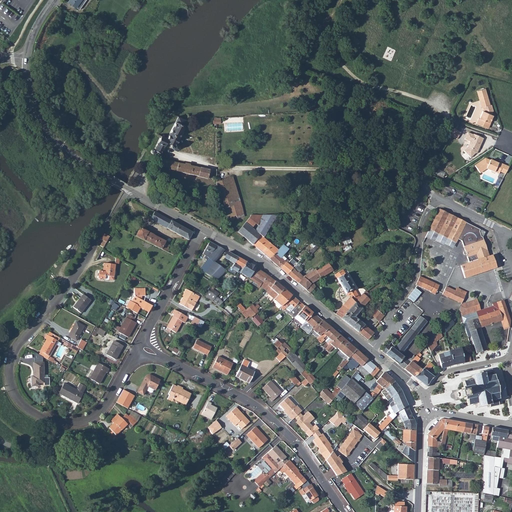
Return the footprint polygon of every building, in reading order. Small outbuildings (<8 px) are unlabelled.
[(479,118),(477,124),(488,128),(490,123),(489,123),(493,115),(491,115),(492,109),(491,105),(490,105),(485,89),(477,91),(482,108),(483,107),(484,110),(484,111),(483,111),(480,118),(479,118)] [(184,125),(183,125),(186,120),(178,117),(167,138),(159,134),(158,136),(160,138),(154,150),(153,150),(152,150),(151,151),(151,152),(151,153),(152,153),(152,154),(153,154),(154,154),(155,153),(155,152),(160,154),(167,142),(171,144),(171,145),(171,147),(173,148),(172,148),(176,150),(177,150),(178,151),(180,150),(179,149),(181,148),(181,146),(180,146),(180,147),(179,146),(179,145),(176,144),(185,126),(184,125)] [(454,129),(450,135),(456,139),(460,132),(454,129)] [(464,151),(471,158),(476,153),(477,150),(478,151),(483,139),(473,134),(473,135),(468,133),(465,140),(470,142),(468,147),(464,151)] [(488,160),(485,159),(475,166),(480,173),(486,169),(494,172),(495,172),(499,174),(500,172),(506,174),(509,167),(498,163),(498,164),(490,160),(490,161),(488,160)] [(185,163),(185,165),(164,160),(159,165),(176,172),(198,176),(200,168),(190,166),(190,164),(185,163)] [(198,176),(198,177),(207,179),(209,170),(200,168),(198,176)] [(233,177),(216,183),(220,194),(229,219),(236,216),(235,211),(243,209),(233,177)] [(429,229),(456,243),(458,239),(462,241),(465,251),(467,251),(468,254),(466,254),(469,263),(460,266),(465,278),(494,269),(496,268),(492,255),(489,257),(482,237),(481,236),(479,231),(480,230),(439,209),(429,229)] [(151,219),(167,228),(171,221),(155,212),(151,219)] [(245,223),(252,228),(256,224),(258,226),(262,215),(251,215),(250,217),(245,223)] [(260,235),(264,238),(266,234),(267,234),(278,215),(262,215),(258,226),(255,231),(260,235)] [(189,240),(193,233),(171,221),(167,228),(189,240)] [(238,232),(252,244),(260,235),(255,231),(252,228),(245,223),(238,232)] [(153,235),(140,228),(136,236),(167,252),(170,246),(165,243),(165,241),(155,237),(153,235)] [(453,248),(456,243),(429,229),(425,237),(434,242),(435,241),(444,245),(444,244),(453,248)] [(108,232),(106,235),(104,234),(101,240),(103,241),(106,242),(111,233),(108,232)] [(312,238),(309,234),(304,238),(308,242),(312,238)] [(252,244),(270,260),(278,250),(264,238),(260,235),(252,244)] [(207,258),(211,253),(217,245),(210,242),(203,254),(205,255),(204,257),(207,261),(200,270),(205,273),(213,263),(207,258)] [(207,258),(213,263),(224,250),(217,245),(211,253),(207,258)] [(283,245),(278,250),(270,260),(280,269),(286,263),(287,264),(289,262),(283,256),(289,249),(283,245)] [(316,245),(309,252),(311,254),(318,248),(316,245)] [(232,266),(231,269),(228,273),(238,278),(240,273),(246,263),(247,262),(228,252),(224,260),(227,262),(228,260),(233,263),(231,265),(232,266)] [(280,269),(288,274),(297,263),(292,259),(289,262),(287,264),(286,263),(280,269)] [(299,262),(297,263),(288,274),(306,290),(311,284),(313,283),(320,278),(316,271),(316,270),(304,276),(303,277),(299,274),(302,270),(298,266),(301,264),(299,262)] [(320,278),(333,271),(333,273),(337,270),(333,264),(331,262),(328,264),(316,271),(320,278)] [(115,265),(104,263),(104,264),(103,264),(103,266),(103,267),(105,270),(103,272),(98,271),(98,273),(97,273),(97,276),(98,277),(98,279),(99,279),(100,280),(102,280),(103,279),(109,280),(110,276),(114,277),(114,275),(115,275),(115,271),(115,265)] [(216,280),(226,271),(213,263),(205,273),(216,280)] [(250,278),(256,267),(252,265),(251,266),(246,263),(240,273),(250,278)] [(266,274),(256,267),(250,278),(249,279),(257,284),(256,286),(259,288),(261,285),(265,288),(264,289),(267,292),(270,288),(275,281),(266,274)] [(350,297),(335,314),(341,319),(360,298),(343,270),(335,275),(348,296),(349,295),(350,297)] [(439,285),(420,276),(416,285),(431,292),(432,292),(436,293),(439,285)] [(267,292),(266,292),(274,299),(278,295),(279,295),(284,289),(275,281),(270,288),(267,292)] [(315,286),(313,283),(311,284),(306,290),(310,293),(316,287),(315,286)] [(462,303),(465,296),(455,291),(446,287),(442,294),(462,303)] [(421,293),(415,288),(408,298),(414,302),(421,293)] [(145,289),(134,289),(134,296),(131,302),(137,305),(137,306),(143,309),(147,303),(141,300),(142,296),(145,296),(145,289)] [(184,293),(185,294),(183,297),(179,304),(192,311),(195,304),(194,303),(196,300),(197,300),(199,297),(186,289),(184,293)] [(282,306),(283,305),(287,302),(292,295),(284,289),(279,295),(278,295),(274,299),(274,300),(282,306)] [(206,290),(205,296),(212,302),(216,297),(206,290)] [(368,340),(374,333),(355,317),(370,301),(371,302),(376,296),(371,291),(369,294),(366,291),(363,294),(360,298),(341,319),(368,340)] [(81,313),(91,301),(83,295),(73,307),(81,313)] [(288,308),(291,311),(294,308),(300,302),(292,295),(287,302),(283,305),(286,309),(288,308)] [(220,300),(216,297),(212,302),(219,306),(223,302),(220,300)] [(493,306),(476,312),(481,327),(503,320),(503,323),(511,321),(504,300),(497,302),(492,304),(493,306)] [(300,302),(294,308),(291,311),(288,313),(294,318),(295,316),(297,315),(299,313),(305,306),(300,302)] [(385,307),(379,302),(374,308),(376,309),(377,309),(380,312),(385,307)] [(258,304),(255,307),(252,304),(246,310),(250,315),(252,317),(258,312),(257,310),(260,307),(258,304)] [(234,310),(228,305),(224,310),(229,315),(234,310)] [(306,322),(313,313),(305,306),(299,313),(297,315),(306,322)] [(241,312),(246,319),(249,316),(250,315),(246,310),(244,309),(242,311),(241,312)] [(184,323),(187,317),(174,310),(172,314),(174,315),(167,328),(176,333),(182,322),(184,323)] [(375,310),(371,317),(380,321),(383,315),(375,310)] [(454,316),(448,311),(445,314),(451,319),(453,317),(454,316)] [(304,323),(300,327),(308,334),(312,330),(313,331),(322,320),(313,313),(306,322),(304,324),(304,323)] [(128,314),(118,332),(121,334),(126,337),(128,338),(136,323),(133,321),(135,318),(128,314)] [(256,315),(252,319),(258,327),(259,326),(263,322),(256,315)] [(297,315),(295,316),(304,323),(304,324),(306,322),(297,315)] [(404,369),(415,357),(413,356),(411,359),(409,357),(407,360),(400,355),(427,322),(420,317),(419,316),(414,322),(415,323),(394,350),(391,347),(391,348),(388,346),(386,347),(382,351),(404,369)] [(200,320),(194,317),(191,323),(197,326),(200,320)] [(480,328),(477,319),(463,324),(468,338),(471,337),(476,353),(487,350),(480,328)] [(313,331),(319,336),(323,333),(324,334),(331,327),(322,320),(313,331)] [(76,340),(84,326),(76,322),(68,336),(76,340)] [(323,339),(326,336),(329,338),(335,331),(331,327),(324,334),(323,333),(319,336),(317,339),(321,343),(325,340),(323,339)] [(103,337),(105,332),(99,328),(99,329),(97,333),(103,337)] [(329,338),(331,340),(327,344),(329,345),(333,341),(334,342),(340,335),(335,331),(329,338)] [(50,356),(60,338),(49,332),(47,335),(46,335),(44,338),(46,340),(40,351),(50,356)] [(424,343),(427,345),(430,352),(437,345),(436,342),(442,337),(440,332),(435,336),(433,334),(424,343)] [(336,349),(337,348),(344,339),(340,335),(334,342),(333,341),(329,345),(325,349),(329,353),(334,347),(336,349)] [(81,339),(77,347),(79,348),(82,350),(86,342),(81,339)] [(344,339),(337,348),(348,358),(356,349),(344,339)] [(207,355),(211,347),(197,340),(192,348),(207,355)] [(282,344),(278,340),(273,344),(278,349),(282,344)] [(123,346),(114,341),(106,355),(115,360),(123,346)] [(278,349),(282,353),(285,357),(292,351),(284,342),(282,344),(278,349)] [(449,351),(449,352),(452,366),(471,362),(469,354),(462,356),(461,348),(449,351)] [(347,360),(348,361),(342,369),(345,372),(351,365),(355,368),(359,364),(361,366),(368,360),(356,349),(348,358),(347,360)] [(50,356),(40,351),(38,355),(43,357),(56,364),(57,362),(54,360),(54,359),(50,356)] [(291,363),(297,357),(292,351),(285,357),(291,363)] [(452,366),(449,352),(439,354),(442,369),(452,366)] [(36,386),(36,383),(39,383),(44,383),(44,385),(49,385),(49,378),(44,378),(44,362),(43,362),(43,357),(38,355),(35,353),(35,363),(34,363),(34,378),(31,378),(32,386),(36,386)] [(282,353),(276,358),(280,362),(285,357),(282,353)] [(404,369),(414,377),(422,369),(419,367),(415,364),(420,359),(419,358),(421,355),(419,353),(417,356),(416,356),(415,357),(404,369)] [(218,356),(212,368),(227,375),(233,364),(218,356)] [(296,369),(302,363),(297,357),(291,363),(296,369)] [(254,372),(246,368),(249,362),(244,360),(235,376),(249,383),(254,372)] [(347,360),(346,360),(345,361),(344,360),(338,366),(339,367),(338,367),(337,367),(337,368),(337,369),(338,370),(339,371),(340,370),(341,370),(341,369),(341,368),(342,369),(348,361),(347,360)] [(361,366),(358,370),(366,377),(369,373),(373,377),(379,370),(368,360),(361,366)] [(98,363),(89,378),(99,384),(106,372),(107,373),(109,369),(98,363)] [(302,363),(296,369),(300,374),(305,369),(306,368),(302,363)] [(305,379),(310,375),(305,369),(300,374),(305,379)] [(423,369),(422,369),(414,377),(427,387),(430,381),(434,377),(423,369)] [(499,398),(500,398),(500,397),(501,397),(501,396),(501,395),(501,394),(500,393),(499,393),(498,392),(499,392),(500,392),(501,391),(502,390),(503,389),(503,388),(503,387),(503,386),(503,385),(503,384),(502,384),(502,383),(501,382),(500,381),(499,381),(497,381),(496,381),(495,381),(496,381),(497,380),(497,379),(497,378),(497,377),(496,376),(495,376),(494,376),(494,375),(495,375),(494,371),(492,371),(492,369),(482,371),(483,373),(471,376),(472,379),(468,380),(467,379),(466,380),(466,381),(463,381),(464,387),(462,388),(462,390),(460,391),(460,390),(458,390),(459,391),(458,391),(458,393),(457,393),(460,393),(460,396),(458,396),(458,397),(459,397),(459,398),(460,398),(460,399),(462,399),(461,398),(464,397),(464,400),(466,399),(467,405),(471,405),(473,405),(472,404),(477,403),(478,407),(489,405),(490,407),(499,405),(499,403),(500,402),(499,398)] [(383,387),(382,387),(392,380),(384,372),(376,382),(378,384),(373,391),(377,394),(381,390),(383,387)] [(314,383),(313,382),(316,380),(310,374),(310,375),(305,379),(308,382),(310,385),(311,384),(312,386),(314,383)] [(145,377),(137,392),(143,395),(148,387),(155,391),(160,380),(151,375),(145,377)] [(299,382),(293,375),(290,378),(293,380),(292,381),(293,383),(295,385),(296,384),(299,382)] [(337,386),(341,389),(341,390),(350,379),(345,375),(337,386)] [(382,387),(383,387),(381,390),(382,391),(381,392),(387,401),(388,401),(391,398),(401,390),(394,382),(392,380),(382,387)] [(270,381),(262,388),(271,397),(269,399),(272,401),(281,393),(270,381)] [(83,394),(86,387),(80,383),(76,390),(64,384),(59,394),(78,404),(83,394)] [(176,388),(177,387),(173,385),(168,394),(169,395),(167,399),(171,401),(173,398),(174,397),(182,401),(182,403),(186,405),(191,394),(180,389),(180,390),(176,388)] [(125,388),(118,401),(129,407),(136,395),(125,388)] [(323,399),(329,404),(335,397),(325,388),(319,395),(323,399)] [(395,414),(398,412),(408,406),(401,390),(391,398),(388,401),(390,403),(389,404),(389,405),(387,407),(391,414),(378,427),(382,431),(384,428),(389,422),(396,415),(395,414)] [(340,391),(335,397),(339,401),(345,395),(340,391)] [(364,391),(353,403),(362,411),(376,395),(372,392),(369,396),(364,391)] [(287,397),(279,405),(284,410),(288,414),(287,415),(292,420),(295,418),(300,413),(302,411),(297,406),(296,407),(287,397)] [(208,402),(202,413),(212,418),(217,408),(210,405),(211,403),(208,402)] [(403,422),(413,419),(408,406),(398,412),(403,422)] [(235,426),(237,424),(242,429),(249,422),(243,415),(242,416),(238,411),(239,411),(236,407),(226,416),(235,426)] [(127,413),(123,417),(129,423),(132,426),(137,422),(141,415),(133,410),(130,415),(127,413)] [(347,420),(346,419),(342,415),(338,411),(335,415),(329,420),(334,426),(337,428),(339,425),(342,422),(344,424),(347,420)] [(309,423),(314,418),(308,412),(303,416),(297,421),(302,426),(302,428),(301,428),(309,436),(311,434),(317,430),(318,429),(315,425),(313,427),(309,423)] [(113,420),(116,423),(111,427),(113,429),(112,429),(112,430),(112,431),(112,432),(113,432),(114,433),(114,432),(115,432),(115,431),(118,434),(129,423),(123,417),(120,413),(113,420)] [(364,429),(369,424),(370,423),(359,414),(352,422),(356,425),(357,423),(364,429)] [(416,424),(413,419),(403,422),(401,423),(401,424),(403,424),(404,425),(404,427),(401,427),(400,429),(403,430),(415,430),(416,424)] [(445,420),(444,429),(441,442),(441,443),(445,444),(447,430),(455,431),(457,422),(445,420)] [(216,421),(208,428),(212,434),(221,428),(216,421)] [(464,423),(457,422),(455,431),(462,433),(464,423)] [(438,423),(428,434),(428,446),(436,448),(440,448),(441,443),(441,442),(436,442),(437,440),(435,439),(444,429),(438,423)] [(462,433),(470,434),(469,440),(474,441),(474,440),(477,425),(464,423),(462,433)] [(375,429),(369,424),(364,429),(363,430),(374,439),(373,441),(374,442),(378,437),(377,436),(378,435),(375,430),(375,429)] [(255,427),(246,435),(259,448),(267,440),(255,427)] [(492,440),(498,441),(498,437),(500,429),(492,428),(491,436),(493,436),(492,440)] [(362,436),(353,429),(338,451),(346,457),(362,436)] [(511,431),(500,429),(498,437),(498,441),(496,447),(502,448),(509,450),(506,464),(511,464),(511,431)] [(315,439),(313,440),(319,449),(318,450),(321,453),(322,452),(327,459),(332,451),(333,451),(330,447),(331,446),(322,434),(321,435),(317,430),(311,434),(315,439)] [(384,432),(393,441),(396,438),(387,430),(386,430),(384,432)] [(415,451),(415,430),(403,430),(402,441),(404,442),(406,442),(405,446),(415,451)] [(229,445),(229,446),(233,450),(240,444),(240,443),(241,442),(237,438),(229,445)] [(484,450),(486,442),(474,440),(474,441),(472,454),(483,455),(484,450)] [(379,451),(384,446),(383,445),(380,442),(376,447),(379,451)] [(278,470),(288,461),(285,458),(281,454),(282,453),(276,446),(262,458),(272,469),(273,470),(256,484),(259,487),(264,483),(267,480),(278,470)] [(405,446),(401,453),(414,463),(415,451),(405,446)] [(494,457),(483,455),(483,493),(498,496),(499,489),(495,488),(498,478),(503,479),(504,469),(500,468),(501,463),(506,464),(509,450),(502,448),(500,458),(494,457)] [(327,459),(326,460),(336,476),(346,472),(341,464),(342,463),(342,462),(343,461),(339,455),(336,457),(332,451),(327,459)] [(439,458),(427,457),(427,470),(438,470),(442,470),(442,463),(457,464),(457,463),(458,463),(459,461),(444,459),(439,458)] [(288,461),(278,470),(281,473),(283,472),(296,485),(304,478),(297,470),(298,470),(289,460),(288,461)] [(384,480),(387,480),(387,476),(373,461),(369,465),(384,480)] [(397,481),(398,479),(414,480),(414,465),(398,464),(397,476),(387,476),(387,480),(397,481)] [(216,478),(225,485),(235,472),(227,466),(216,478)] [(254,481),(256,484),(273,470),(272,469),(265,474),(262,474),(254,481)] [(437,481),(438,470),(427,470),(426,483),(437,484),(437,481)] [(364,494),(354,479),(353,479),(350,474),(341,480),(344,485),(343,486),(346,489),(347,488),(355,500),(364,494)] [(313,488),(310,484),(299,492),(302,495),(304,493),(310,501),(311,501),(313,503),(314,503),(318,501),(319,499),(317,496),(318,496),(315,491),(314,492),(312,488),(313,488)] [(375,494),(378,496),(379,494),(386,498),(389,494),(377,486),(375,494)]
